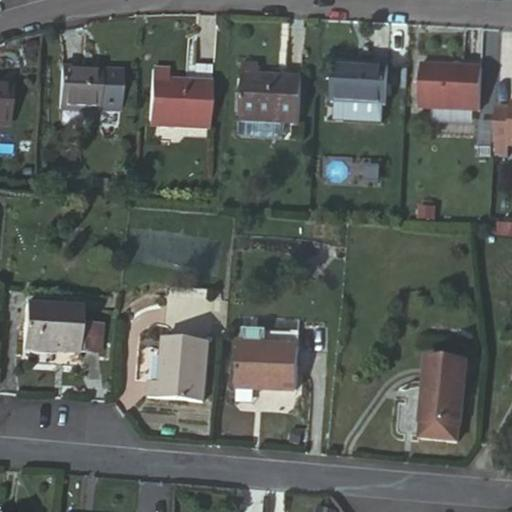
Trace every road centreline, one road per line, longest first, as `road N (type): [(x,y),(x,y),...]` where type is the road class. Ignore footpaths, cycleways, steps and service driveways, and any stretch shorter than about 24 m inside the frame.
road 1 (residential): [(511,495),(0,444)]
road 2 (residential): [(0,14),(48,0),(511,9)]
